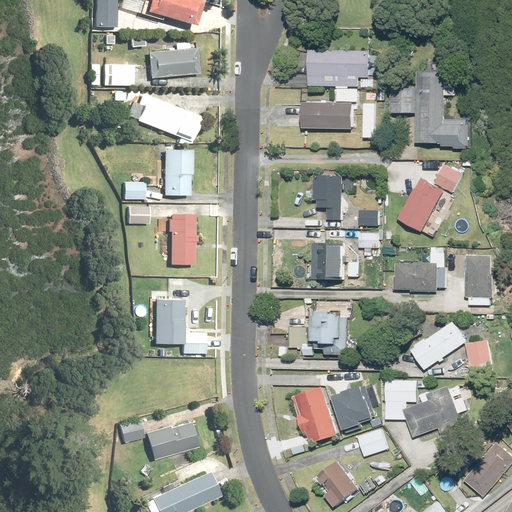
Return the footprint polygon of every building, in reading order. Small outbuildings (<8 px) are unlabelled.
[(95,0),(95,26),(117,27),(117,0),(95,0)] [(149,0),(147,10),(195,26),(203,0),(149,0)] [(148,53),(151,78),(200,73),(198,48),(148,53)] [(314,51),(313,85),(364,86),(364,79),(373,79),(373,52),(314,51)] [(100,85),(101,64),(91,64),(90,84),(100,85)] [(104,64),(103,84),(134,85),(134,64),(104,64)] [(393,88),(393,114),(418,114),(418,144),(444,144),(445,147),(466,147),(466,125),(446,125),(446,93),(455,93),(455,82),(444,82),(444,74),(420,74),(420,88),(393,88)] [(128,92),(115,92),(115,100),(128,101),(128,92)] [(134,101),(128,115),(192,140),(201,117),(142,93),(138,103),(134,101)] [(389,97),(380,96),(379,109),(389,110),(389,97)] [(306,104),(306,128),(356,129),(357,104),(306,104)] [(164,149),(163,195),(193,196),(194,150),(164,149)] [(447,165),(437,182),(456,192),(465,175),(447,165)] [(332,207),(332,220),(345,220),(345,177),(317,177),(317,200),(321,200),(321,207),(332,207)] [(424,178),(402,220),(425,232),(447,191),(424,178)] [(124,181),(124,198),(145,198),(145,181),(124,181)] [(129,206),(128,223),(149,224),(150,207),(129,206)] [(363,210),(363,225),(382,225),(382,211),(363,210)] [(172,231),(171,263),(195,263),(196,215),(173,215),(173,219),(169,219),(169,232),(172,231)] [(362,233),(362,246),(383,247),(383,233),(362,233)] [(316,244),(315,279),(347,280),(348,244),(316,244)] [(468,271),(468,298),(498,298),(499,257),(471,257),(471,271),(468,271)] [(363,263),(352,262),(351,277),(362,277),(363,263)] [(397,276),(398,289),(414,289),(414,292),(440,291),(439,264),(399,264),(400,276),(397,276)] [(183,344),(182,353),(205,353),(206,334),(184,334),(184,300),(154,299),(153,343),(183,344)] [(319,317),(315,317),(314,345),(305,345),(304,356),(317,356),(317,348),(329,348),(329,354),(350,355),(351,315),(337,315),(338,313),(319,312),(319,317)] [(457,322),(415,350),(428,370),(470,342),(457,322)] [(491,340),(469,344),(475,375),(497,370),(491,340)] [(389,382),(389,420),(411,420),(417,436),(443,426),(445,431),(464,424),(451,388),(431,396),(432,400),(409,409),(409,402),(419,402),(419,382),(389,382)] [(367,384),(334,395),(345,428),(365,422),(364,418),(377,414),(367,384)] [(310,433),(314,444),(341,435),(326,386),(295,396),(307,434),(310,433)] [(120,426),(124,442),(144,437),(140,421),(120,426)] [(148,434),(154,459),(199,447),(192,422),(148,434)] [(360,437),(367,457),(389,449),(383,430),(360,437)] [(511,453),(500,443),(468,480),(487,497),(511,468),(511,453)] [(317,478),(339,507),(362,489),(340,461),(317,478)] [(150,498),(156,511),(182,511),(220,495),(209,471),(150,498)] [(373,477),(361,485),(368,496),(380,487),(373,477)] [(370,511),(386,511),(385,500),(370,511)] [(424,511),(448,511),(440,500),(424,511)]
